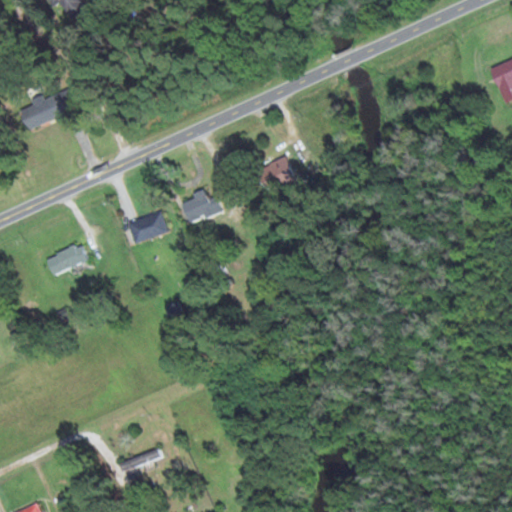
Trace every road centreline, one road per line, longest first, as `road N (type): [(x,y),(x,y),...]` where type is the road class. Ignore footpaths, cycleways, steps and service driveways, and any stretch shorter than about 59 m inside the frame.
road 1 (secondary): [(0,222),(479,0)]
road 2 (residential): [(0,471),(273,345)]
road 3 (residential): [(273,345),(133,161)]
road 4 (residential): [(133,161),(92,86),(10,0)]
